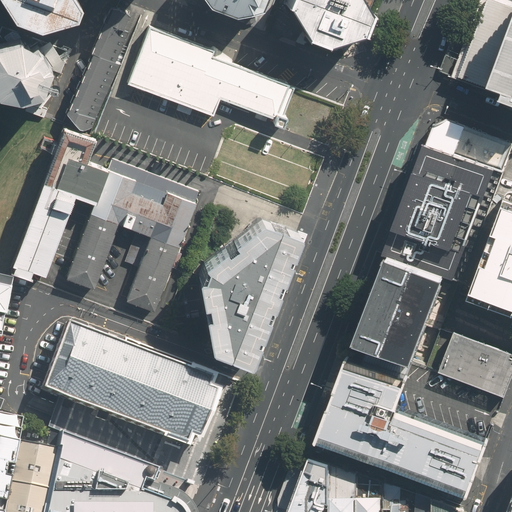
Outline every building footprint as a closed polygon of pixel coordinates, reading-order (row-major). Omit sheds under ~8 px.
[(3,0),(16,17),(41,28),(78,17),(82,5),(79,0),(3,0)] [(206,0),(208,2),(234,13),(261,5),(263,0),(206,0)] [(360,30),(367,8),(362,0),(285,0),(284,4),(301,35),(320,43),(360,30)] [(511,0),(481,0),(453,75),(488,88),(511,24),(511,0)] [(104,20),(123,28),(129,14),(122,8),(109,6),(104,20)] [(123,28),(104,20),(98,34),(123,45),(129,31),(123,28)] [(511,24),(488,88),(511,96),(511,24)] [(273,116),(286,84),(209,54),(210,48),(147,25),(125,81),(212,113),(218,97),(273,116)] [(98,34),(91,50),(117,61),(123,45),(98,34)] [(0,40),(0,91),(26,95),(43,89),(54,66),(43,49),(22,37),(0,40)] [(91,50),(85,65),(113,77),(120,62),(118,62),(117,61),(91,50)] [(85,65),(79,79),(108,91),(113,77),(85,65)] [(79,79),(73,93),(101,105),(108,91),(79,79)] [(101,105),(73,93),(67,108),(95,119),(101,105)] [(95,119),(67,108),(66,111),(77,125),(83,128),(93,126),(95,119)] [(495,168),(499,170),(509,143),(446,118),(432,124),(426,142),(495,168)] [(148,234),(124,298),(153,309),(199,189),(172,179),(176,165),(63,124),(61,128),(8,266),(31,275),(34,268),(47,273),(76,193),(94,199),(66,275),(94,286),(118,222),(148,234)] [(426,142),(384,251),(454,277),(495,168),(426,142)] [(505,195),(467,296),(511,312),(511,190),(509,191),(508,191),(506,193),(505,195)] [(196,272),(209,345),(246,359),(295,227),(259,214),(201,259),(196,272)] [(384,251),(352,336),(412,359),(426,324),(435,328),(454,277),(384,251)] [(68,324),(43,388),(58,394),(197,445),(221,381),(68,324)] [(511,352),(452,330),(437,370),(504,394),(511,372),(511,352)] [(352,336),(318,438),(466,494),(476,466),(486,437),(396,404),(404,383),(412,359),(352,336)] [(155,469),(60,433),(57,445),(60,446),(60,449),(57,460),(138,489),(142,479),(150,482),(151,480),(155,469)] [(0,438),(0,511),(3,511),(17,441),(0,438)] [(17,441),(3,511),(45,511),(57,460),(60,449),(17,441)] [(328,511),(327,461),(310,455),(306,467),(289,509),(288,511),(328,511)] [(57,460),(45,511),(182,511),(180,508),(175,504),(169,500),(138,489),(57,460)] [(327,461),(328,511),(356,511),(357,494),(357,471),(327,461)] [(279,505),(289,509),(306,467),(292,462),(279,496),(279,505)] [(188,497),(180,491),(151,480),(150,482),(142,479),(138,489),(169,500),(175,504),(180,508),(182,511),(196,511),(196,509),(192,502),(188,497)] [(463,511),(465,509),(417,491),(415,511),(463,511)] [(357,494),(356,511),(382,511),(382,494),(357,494)]
